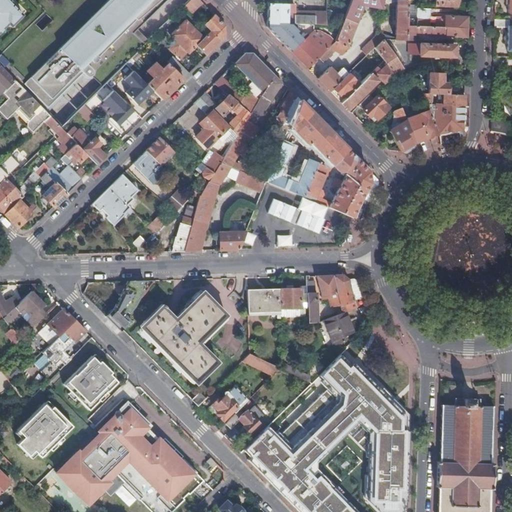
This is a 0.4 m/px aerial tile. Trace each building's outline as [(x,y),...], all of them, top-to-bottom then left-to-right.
[(0,0),(0,33),(9,25),(12,27),(23,16),(7,0),(0,0)] [(109,0),(21,87),(45,111),(55,101),(83,73),(86,76),(88,77),(91,77),(92,76),(93,73),(93,71),(92,69),(87,64),(92,60),(95,63),(100,59),(99,58),(136,21),(138,21),(161,0),(109,0)] [(192,13),(203,3),(200,0),(191,0),(186,6),(192,13)] [(407,18),(408,0),(406,0),(351,0),(348,10),(335,41),(335,42),(319,58),(323,63),(336,51),(343,55),(346,47),(347,48),(350,42),(363,6),(381,9),(382,4),(386,4),(396,2),(395,38),(380,33),(362,50),(367,56),(374,48),(383,40),(406,41),(407,26),(407,18)] [(268,3),(267,23),(286,24),(324,25),(326,24),(326,13),(294,11),(294,4),(287,4),(268,3)] [(188,10),(185,7),(176,16),(179,19),(188,10)] [(429,27),(430,9),(417,8),(417,19),(417,22),(417,26),(429,27)] [(216,16),(214,15),(205,24),(211,31),(204,38),(187,21),(171,36),(177,42),(169,49),(174,53),(171,56),(174,58),(176,56),(180,59),(186,54),(184,52),(186,50),(189,54),(197,46),(207,56),(225,38),(226,26),(216,16)] [(467,28),(467,18),(445,17),(437,17),(437,27),(467,28)] [(511,20),(495,20),(494,27),(508,28),(507,51),(511,51),(511,20)] [(296,56),(308,68),(319,58),(335,42),(330,37),(319,32),(313,31),(306,38),(303,36),(301,38),(286,24),(267,23),(267,27),(276,36),(296,56)] [(467,37),(467,28),(437,27),(429,27),(417,26),(407,26),(406,41),(414,41),(414,38),(417,39),(417,35),(467,37)] [(403,70),(383,40),(374,48),(383,60),(393,75),(397,72),(398,74),(403,70)] [(433,45),(409,44),(408,55),(454,57),(455,45),(440,45),(440,44),(433,44),(433,45)] [(263,93),(274,75),(264,65),(253,53),(245,53),(234,64),(244,74),(240,79),(243,82),(241,84),(243,86),(250,80),(263,93)] [(184,79),(189,74),(179,64),(173,60),(169,64),(184,79)] [(396,79),(393,75),(383,60),(359,84),(346,97),(342,102),(344,105),(348,109),(361,97),(379,78),(384,84),(391,81),(396,79)] [(173,90),(184,79),(169,64),(162,70),(155,64),(147,72),(153,79),(147,85),(162,100),(173,90)] [(4,93),(15,82),(0,66),(0,82),(5,87),(2,91),(4,93)] [(319,79),(331,91),(333,88),(348,73),(350,72),(345,67),(341,69),(339,71),(338,71),(336,73),(330,68),(319,79)] [(132,101),(140,92),(120,71),(111,80),(132,101)] [(342,93),(346,97),(359,84),(348,73),(333,88),(340,95),(342,93)] [(443,94),(449,95),(450,78),(444,78),(444,74),(434,73),(428,73),(427,83),(429,83),(429,94),(432,94),(443,94)] [(281,88),(284,85),(274,75),(263,93),(259,100),(251,112),(260,117),(279,87),(281,88)] [(251,113),(251,112),(259,100),(250,92),(245,98),(221,78),(215,83),(229,95),(240,104),(244,108),(251,113)] [(46,122),(50,117),(45,111),(21,87),(15,82),(4,93),(3,94),(8,99),(0,107),(0,112),(7,120),(16,112),(28,123),(27,127),(33,133),(46,122)] [(142,120),(162,100),(147,85),(140,92),(147,99),(135,112),(142,120)] [(289,125),(299,100),(295,96),(291,92),(279,111),(280,112),(277,119),(275,119),(282,127),(279,130),(285,136),(288,129),(289,125)] [(213,100),(205,93),(200,98),(210,107),(213,104),(213,100)] [(463,126),(464,95),(449,95),(443,94),(443,105),(432,105),(432,94),(429,94),(423,94),(429,111),(439,135),(451,132),(459,131),(460,131),(463,126)] [(232,113),(240,104),(229,95),(215,108),(222,115),(229,109),(232,113)] [(370,95),(359,106),(370,117),(372,114),(377,119),(389,107),(378,96),(374,100),(370,95)] [(120,142),(135,127),(124,117),(118,123),(92,98),(84,106),(95,117),(120,142)] [(269,174),(266,182),(310,200),(326,206),(330,207),(352,217),(356,208),(359,200),(365,191),(369,183),(368,171),(365,168),(345,147),(339,141),(319,120),(299,100),(289,125),(293,127),(291,130),(307,144),(305,146),(310,151),(311,149),(313,151),(315,148),(327,160),(324,166),(310,160),(299,186),(277,177),(290,146),(284,144),(291,134),(288,129),(285,136),(269,174)] [(95,117),(84,106),(78,112),(88,124),(95,117)] [(229,127),(237,135),(247,119),(251,113),(244,108),(229,123),(230,124),(229,127)] [(394,122),(405,118),(402,108),(395,110),(389,116),(394,122)] [(207,147),(229,127),(213,111),(200,123),(205,128),(197,137),(207,147)] [(427,138),(439,135),(429,111),(418,115),(416,114),(410,116),(410,118),(406,119),(406,120),(416,143),(427,138)] [(53,129),(57,124),(50,117),(46,122),(52,128),(53,129)] [(221,162),(230,166),(241,171),(245,164),(247,161),(241,159),(239,163),(234,161),(240,152),(242,153),(248,145),(246,143),(250,136),(253,138),(260,127),(247,119),(237,135),(221,162)] [(415,144),(416,143),(406,120),(391,126),(390,124),(387,125),(400,152),(402,152),(409,148),(415,144)] [(491,131),(504,134),(505,122),(491,120),(491,129),(491,131)] [(67,134),(61,128),(57,124),(53,129),(67,144),(54,156),(59,161),(61,159),(76,143),(67,134)] [(98,165),(106,156),(98,148),(102,144),(95,138),(91,142),(78,130),(77,131),(73,128),(67,134),(76,143),(78,145),(88,155),(98,165)] [(461,140),(459,131),(451,132),(439,135),(440,143),(461,140)] [(174,153),(159,138),(157,141),(146,151),(161,166),(163,163),(168,159),(174,153)] [(416,146),(415,144),(409,148),(402,152),(403,154),(407,155),(416,150),(416,146)] [(80,164),(88,155),(78,145),(70,154),(80,164)] [(161,166),(146,151),(137,161),(133,164),(153,184),(166,171),(161,166)] [(215,172),(221,162),(214,156),(207,166),(208,167),(215,172)] [(192,227),(184,251),(201,251),(230,166),(221,162),(215,172),(210,180),(202,193),(200,196),(192,227)] [(245,164),(241,171),(253,176),(256,169),(245,164)] [(46,174),(50,170),(45,165),(21,189),(23,191),(20,194),(7,182),(11,178),(9,176),(5,180),(5,179),(0,184),(0,209),(5,214),(19,201),(31,189),(40,179),(46,174)] [(82,180),(87,175),(78,167),(74,171),(82,180)] [(204,176),(210,180),(215,172),(208,167),(204,173),(204,176)] [(77,185),(82,180),(74,171),(70,169),(65,174),(77,185)] [(256,169),(253,176),(266,182),(269,174),(256,169)] [(54,170),(48,176),(67,195),(73,189),(62,177),(54,170)] [(253,176),(241,171),(236,182),(262,193),(266,182),(253,176)] [(356,208),(352,217),(360,221),(364,209),(372,197),(378,186),(374,184),(372,175),(368,171),(369,183),(365,191),(359,200),(356,208)] [(5,180),(9,176),(8,175),(4,179),(0,174),(0,184),(5,179),(5,180)] [(48,176),(46,174),(40,179),(50,189),(42,197),(54,208),(56,206),(67,195),(48,176)] [(65,174),(62,177),(73,189),(75,187),(77,185),(65,174)] [(118,178),(109,188),(123,201),(127,206),(133,199),(131,197),(138,190),(122,175),(118,178)] [(109,188),(93,204),(100,211),(102,209),(108,216),(123,201),(109,188)] [(179,191),(166,204),(173,210),(176,213),(188,200),(179,191)] [(19,201),(5,214),(18,227),(31,214),(31,213),(36,208),(28,199),(23,205),(19,201)] [(268,213),(279,218),(290,222),(296,208),(284,203),(274,199),(268,213)] [(106,218),(113,225),(125,215),(124,214),(129,208),(127,206),(123,201),(108,216),(106,218)] [(302,210),(296,208),(290,222),(296,224),(302,210)] [(313,215),(302,210),(296,224),(308,229),(318,233),(324,219),(313,215)] [(159,216),(148,227),(155,233),(166,223),(159,216)] [(173,247),(171,252),(184,251),(192,227),(180,223),(176,237),(175,237),(172,247),(173,247)] [(219,233),(220,250),(229,250),(239,250),(246,232),(226,233),(219,233)] [(291,234),(276,234),(276,245),(291,245),(291,234)] [(132,243),(138,249),(146,242),(140,236),(132,243)] [(327,275),(317,276),(323,300),(329,298),(332,307),(340,304),(343,313),(346,312),(357,307),(354,300),(351,290),(350,281),(343,275),(340,275),(327,275)] [(354,280),(350,281),(351,290),(354,300),(361,298),(357,283),(354,280)] [(144,281),(128,281),(124,290),(127,292),(123,301),(120,299),(115,308),(106,317),(121,332),(132,321),(128,317),(134,309),(143,290),(141,288),(144,281)] [(280,289),(248,290),(249,316),(281,315),(280,289)] [(307,289),(280,289),(281,315),(281,316),(288,316),(289,316),(295,316),(295,309),(302,309),(302,308),(308,308),(307,293),(307,289)] [(32,291),(18,305),(4,319),(8,324),(20,313),(22,315),(26,311),(32,318),(28,321),(33,327),(47,314),(41,309),(45,305),(32,291)] [(226,315),(203,292),(175,319),(164,309),(166,307),(164,305),(162,307),(162,306),(140,327),(196,384),(217,362),(198,343),(226,315)] [(0,313),(2,316),(4,319),(18,305),(13,299),(5,303),(0,293),(0,313)] [(317,293),(307,293),(308,308),(308,323),(319,323),(317,293)] [(68,314),(64,309),(39,333),(51,345),(75,321),(68,314)] [(346,312),(343,313),(325,320),(334,346),(345,341),(343,337),(353,333),(346,312)] [(75,321),(51,345),(43,352),(51,362),(41,372),(50,380),(71,359),(63,351),(73,342),(75,343),(86,332),(82,327),(75,321)] [(7,334),(16,343),(21,339),(12,329),(7,334)] [(406,511),(409,416),(342,352),(311,383),(241,453),(299,511),(353,511),(309,464),(354,422),(363,432),(361,497),(375,511),(406,511)] [(74,386),(96,365),(85,354),(63,376),(74,386)] [(279,368),(250,354),(242,362),(272,376),(279,368)] [(282,369),(311,383),(311,375),(282,361),(282,369)] [(390,367),(400,372),(403,366),(392,361),(390,367)] [(15,365),(10,370),(11,371),(15,367),(19,371),(16,375),(17,376),(22,371),(15,365)] [(59,401),(43,386),(33,397),(48,412),(27,433),(49,455),(76,428),(71,423),(107,388),(97,377),(102,372),(96,365),(74,386),(59,401)] [(10,370),(7,373),(14,379),(17,376),(16,375),(19,371),(15,367),(11,371),(10,370)] [(248,401),(235,387),(231,390),(230,389),(228,392),(229,393),(221,401),(218,399),(210,407),(223,421),(233,410),(236,413),(248,401)] [(192,400),(199,407),(206,400),(199,393),(192,400)] [(491,490),(493,490),(494,463),(491,463),(491,456),(492,456),(492,454),(491,454),(491,443),(493,443),(493,442),(492,441),(492,431),(493,431),(493,429),(492,429),(492,418),(493,418),(494,416),(492,416),(492,409),(494,409),(494,407),(487,407),(481,407),(481,405),(480,405),(480,399),(474,399),(473,397),(468,397),(463,397),(462,398),(455,398),(455,404),(454,404),(454,406),(441,405),(441,407),(442,407),(442,414),(441,415),(441,417),(442,417),(441,427),(440,428),(440,429),(441,430),(441,439),(440,440),(440,441),(441,442),(441,452),(439,453),(439,454),(441,455),(440,462),(438,462),(437,488),(440,488),(439,504),(438,504),(438,506),(439,507),(438,511),(489,511),(489,509),(491,507),(491,506),(489,505),(490,490),(491,490)] [(149,425),(125,400),(51,470),(85,505),(102,488),(109,495),(123,482),(152,511),(170,511),(203,481),(157,434),(154,436),(146,427),(149,425)] [(236,413),(226,424),(231,429),(239,421),(244,426),(243,427),(250,435),(266,419),(248,401),(236,413)] [(0,493),(11,482),(0,471),(0,493)] [(243,511),(236,505),(232,508),(226,502),(219,509),(222,511),(243,511)]
